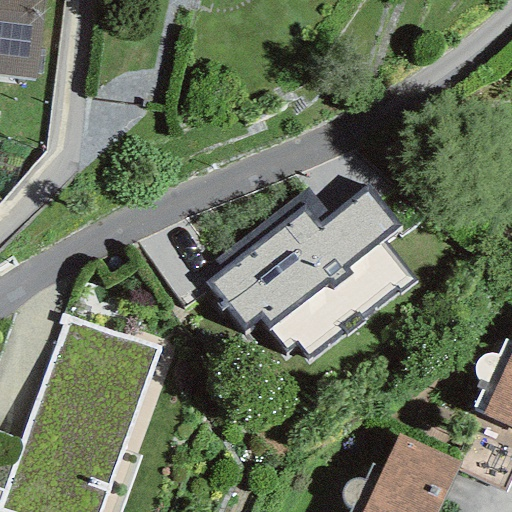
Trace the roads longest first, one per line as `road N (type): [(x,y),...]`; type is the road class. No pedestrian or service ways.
road 1 (residential): [(511,18),(328,136),(156,207),(0,297)]
road 2 (residential): [(0,228),(51,171),(63,145),(80,0)]
